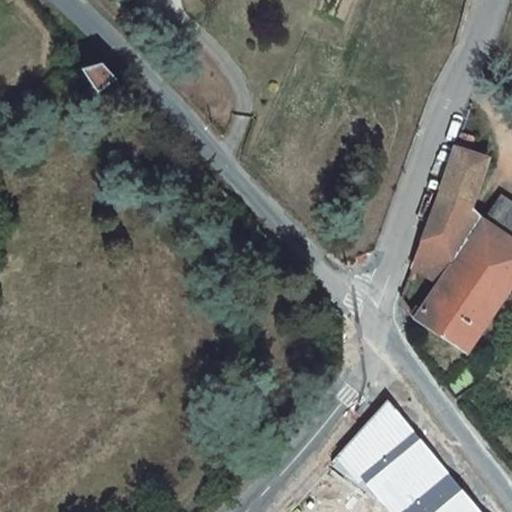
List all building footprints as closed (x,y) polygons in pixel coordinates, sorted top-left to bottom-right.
[(100,86),(115,71),(101,58),(82,63),(100,86)] [(452,145),(437,186),(466,208),(484,159),(452,145)] [(436,189),(412,264),(439,280),(463,240),(467,242),(481,219),(466,208),(437,186),(436,189)] [(486,222),(511,237),(511,203),(501,197),(486,222)] [(511,237),(486,222),(481,219),(467,242),(463,240),(439,280),(417,316),(466,350),(511,278),(511,237)] [(479,511),(386,400),(337,458),(391,511),(479,511)]
